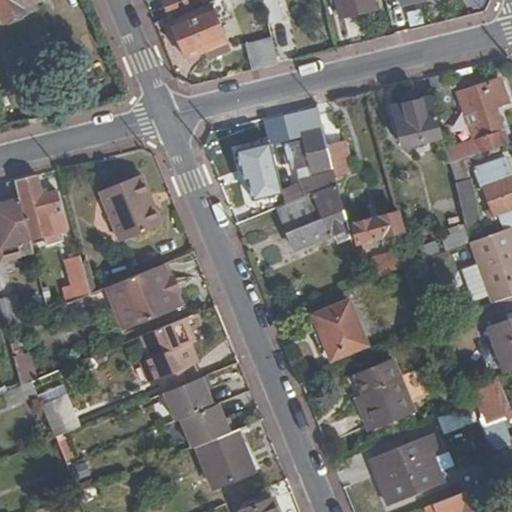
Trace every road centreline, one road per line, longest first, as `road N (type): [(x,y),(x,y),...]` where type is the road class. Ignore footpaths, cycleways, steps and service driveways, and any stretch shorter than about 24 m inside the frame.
road 1 (residential): [(165,115),(321,511)]
road 2 (residential): [(511,31),(165,115)]
road 3 (residential): [(165,115),(0,156)]
road 4 (residential): [(117,0),(165,115)]
